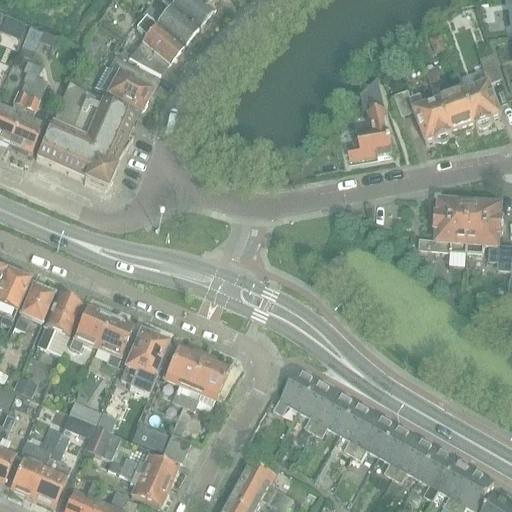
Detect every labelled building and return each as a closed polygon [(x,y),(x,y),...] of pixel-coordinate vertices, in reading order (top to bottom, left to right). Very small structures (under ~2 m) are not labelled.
[(178,0),(170,11),(197,33),(212,15),(203,8),(207,4),(206,4),(207,4),(204,0),(178,0)] [(148,17),(145,21),(182,51),(197,33),(170,11),(162,21),(155,15),(151,20),(148,17)] [(136,31),(140,35),(146,40),(141,47),(129,63),(159,79),(160,78),(156,76),(165,66),(168,69),(182,51),(145,21),(145,20),(136,31)] [(28,31),(17,57),(30,62),(40,36),(28,31)] [(84,59),(79,67),(87,71),(91,63),(84,59)] [(501,121),(495,105),(489,88),(502,83),(493,59),(480,64),(484,76),(475,80),(479,91),(463,97),(475,130),(475,131),(477,130),(478,134),(491,129),(490,125),(492,125),(492,124),(501,121)] [(140,116),(146,105),(151,95),(135,86),(140,78),(115,64),(111,73),(104,69),(93,91),(140,116)] [(22,76),(25,78),(35,82),(40,71),(26,66),(22,76)] [(432,90),(443,86),(438,71),(427,75),(432,90)] [(17,153),(16,155),(26,159),(27,156),(31,157),(43,129),(30,124),(46,86),(35,82),(27,101),(19,120),(7,148),(17,153)] [(135,123),(103,105),(69,86),(35,162),(85,183),(84,185),(106,195),(115,173),(114,172),(120,159),(121,159),(132,142),(127,140),(135,123)] [(433,95),(436,106),(438,106),(450,139),(450,138),(451,139),(475,130),(463,97),(443,104),(439,93),(433,95)] [(0,145),(7,148),(19,120),(27,101),(17,96),(14,105),(9,116),(0,112),(0,145)] [(424,110),(423,105),(420,98),(410,102),(408,96),(395,100),(402,121),(414,117),(425,148),(451,139),(450,138),(450,139),(438,106),(436,106),(424,110)] [(359,151),(347,154),(349,166),(377,161),(377,163),(393,160),(385,114),(381,99),(367,103),(369,116),(372,133),(357,135),(359,151)] [(419,245),(418,255),(450,257),(466,258),(470,208),(440,206),(439,219),(435,219),(434,234),(438,234),(437,246),(428,245),(419,245)] [(509,275),(511,260),(511,250),(500,251),(497,251),(498,239),(501,239),(502,224),(499,223),(500,211),(470,208),(466,258),(483,259),(484,251),(490,251),(489,266),(498,266),(497,274),(509,275)] [(28,287),(5,277),(0,288),(0,318),(2,320),(0,323),(0,327),(9,332),(28,287)] [(40,329),(53,299),(31,290),(13,333),(23,337),(29,325),(40,329)] [(57,299),(36,350),(45,354),(59,360),(67,340),(80,308),(78,308),(79,306),(67,302),(67,303),(57,299)] [(81,347),(96,353),(109,322),(85,313),(69,353),(78,356),(81,347)] [(132,332),(109,322),(96,353),(109,359),(106,368),(115,372),(132,332)] [(139,338),(120,385),(130,389),(129,393),(148,401),(155,383),(151,381),(165,348),(163,347),(164,344),(143,335),(141,338),(139,338)] [(171,406),(182,411),(202,362),(176,351),(163,383),(178,389),(171,406)] [(228,373),(202,362),(182,411),(192,415),(199,398),(215,404),(228,373)] [(289,409),(300,416),(317,386),(296,375),(280,404),(273,416),(282,421),(289,409)] [(19,380),(13,394),(30,402),(36,387),(19,380)] [(313,438),(320,426),(336,397),(317,386),(300,416),(311,421),(304,433),(311,437),(313,438)] [(0,391),(0,411),(6,414),(13,397),(0,391)] [(339,438),(356,408),(336,397),(320,426),(313,438),(322,443),(328,431),(335,435),(339,438)] [(68,416),(95,428),(100,417),(73,405),(68,416)] [(352,460),(359,449),(375,419),(356,408),(339,438),(350,444),(343,455),(352,460)] [(102,416),(97,429),(110,435),(115,422),(102,416)] [(15,423),(6,419),(0,432),(0,488),(2,489),(15,460),(1,454),(15,423)] [(66,419),(61,431),(74,437),(80,425),(66,419)] [(367,453),(378,460),(395,430),(375,419),(359,449),(352,460),(361,465),(367,453)] [(391,483),(398,471),(414,441),(395,430),(378,460),(390,467),(384,478),(391,483)] [(120,442),(93,431),(84,452),(111,464),(120,442)] [(304,433),(299,442),(306,446),(311,437),(304,433)] [(10,493),(32,502),(59,438),(51,434),(40,458),(27,452),(22,463),(10,493)] [(155,436),(148,452),(159,457),(165,441),(155,436)] [(185,457),(191,446),(171,437),(162,459),(180,467),(184,456),(185,457)] [(59,438),(32,502),(54,511),(66,481),(70,471),(59,467),(70,442),(59,438)] [(417,482),(434,452),(414,441),(398,471),(391,483),(401,488),(407,476),(417,482)] [(431,505),(437,493),(453,463),(434,452),(417,482),(429,489),(423,501),(431,505)] [(341,455),(338,461),(339,467),(345,471),(351,461),(341,455)] [(125,462),(121,471),(139,479),(168,491),(177,471),(143,456),(138,468),(125,462)] [(451,511),(456,504),(473,475),(453,463),(437,493),(449,500),(443,511),(451,511)] [(159,511),(168,491),(110,466),(107,473),(130,484),(129,487),(136,490),(132,499),(159,511)] [(251,466),(241,484),(274,502),(278,495),(271,491),(277,479),(251,466)] [(478,511),(493,486),(473,475),(456,504),(451,511),(464,511),(466,510),(470,511),(478,511)] [(381,482),(376,491),(383,495),(388,486),(381,482)] [(241,484),(232,502),(250,511),(258,511),(263,505),(271,509),(274,502),(241,484)] [(274,502),(288,509),(292,502),(278,495),(274,502)] [(65,511),(93,511),(96,506),(72,496),(65,511)] [(96,506),(93,511),(120,511),(121,511),(123,511),(126,505),(127,501),(115,496),(109,511),(96,506)] [(509,511),(511,509),(493,498),(483,511),(509,511)] [(250,511),(232,502),(225,511),(250,511)] [(276,511),(286,511),(288,509),(274,502),(271,509),(276,511)]
